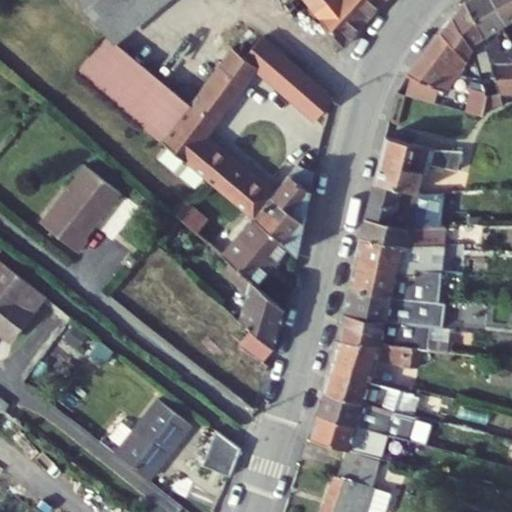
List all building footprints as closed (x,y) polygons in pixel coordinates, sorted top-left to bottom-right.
[(66,0),(98,41),(150,0),(66,0)] [(296,0),(345,57),(353,45),(394,0),(296,0)] [(489,0),(479,0),(470,5),(468,8),(486,44),(490,55),(497,74),(511,70),(511,61),(505,63),(495,39),(507,31),(489,0)] [(511,0),(489,0),(507,31),(511,27),(511,70),(497,74),(507,102),(511,101),(511,0)] [(486,44),(468,8),(454,26),(474,52),(486,44)] [(474,52),(454,26),(412,81),(414,83),(442,95),(446,97),(474,52)] [(190,115),(135,70),(107,48),(76,81),(139,140),(143,136),(162,151),(177,131),(175,129),(178,125),(180,127),(190,115)] [(162,151),(207,189),(255,228),(292,258),(301,266),(318,184),(300,176),(274,208),(206,152),(258,83),(314,132),(332,108),(311,87),(263,48),(245,71),(232,61),(213,86),(210,84),(207,87),(210,90),(190,115),(180,127),(178,125),(175,129),(177,131),(162,151)] [(486,57),(492,76),(497,74),(490,55),(486,57)] [(414,83),(409,103),(438,111),(442,95),(414,83)] [(488,124),(494,102),(472,103),(467,119),(488,124)] [(468,158),(388,146),(378,189),(422,200),(427,180),(432,181),(435,172),(463,178),(468,158)] [(118,205),(84,178),(36,237),(76,268),(87,253),(83,250),(118,205)] [(378,189),(370,224),(406,232),(414,234),(442,233),(441,199),(422,200),(378,189)] [(223,243),(188,212),(176,227),(211,257),(223,243)] [(406,232),(370,224),(365,243),(406,253),(438,261),(446,233),(442,233),(414,234),(406,232)] [(255,228),(222,267),(230,274),(258,298),(292,258),(255,228)] [(438,261),(406,253),(365,243),(359,267),(400,278),(414,281),(439,288),(445,263),(438,261)] [(414,281),(400,278),(359,267),(353,296),(421,312),(433,314),(434,311),(439,288),(414,281)] [(0,348),(10,356),(46,308),(0,271),(0,348)] [(245,306),(238,329),(273,360),(273,359),(285,321),(258,298),(230,274),(221,284),(245,306)] [(347,319),(390,328),(423,335),(438,336),(443,311),(434,311),(433,314),(421,312),(353,296),(347,319)] [(423,335),(390,328),(347,319),(341,344),(385,349),(409,352),(420,353),(423,335)] [(262,372),(273,360),(238,329),(238,331),(228,341),(248,359),(238,372),(263,394),(268,377),(262,372)] [(385,349),(341,344),(333,374),(375,387),(383,364),(422,369),(424,353),(420,353),(409,352),(385,349)] [(375,387),(333,374),(327,396),(399,418),(400,415),(413,418),(417,399),(375,387)] [(399,418),(327,396),(321,420),(393,440),(396,429),(413,434),(418,419),(413,418),(400,415),(399,418)] [(148,496),(191,440),(159,414),(115,470),(148,496)] [(340,449),(364,455),(370,457),(404,466),(411,444),(393,440),(321,420),(318,443),(340,449)] [(241,463),(215,441),(199,461),(230,488),(241,463)] [(364,455),(340,449),(322,511),(375,511),(381,493),(362,487),(370,457),(364,455)]
